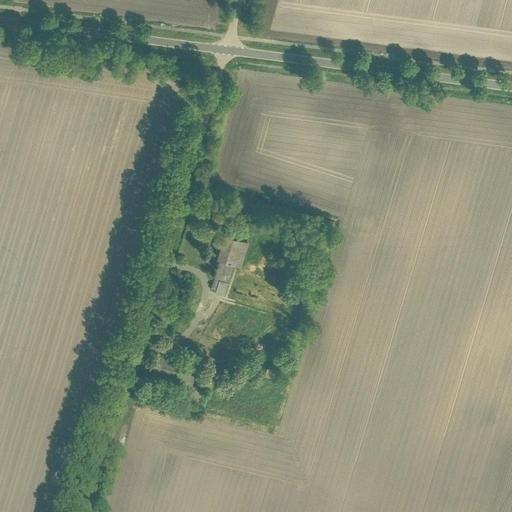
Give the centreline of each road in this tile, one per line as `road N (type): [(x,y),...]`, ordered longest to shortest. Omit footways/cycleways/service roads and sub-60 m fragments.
road 1 (unclassified): [(227,50),(90,511)]
road 2 (tertiary): [(227,50),(511,87)]
road 3 (tertiary): [(227,50),(0,20)]
